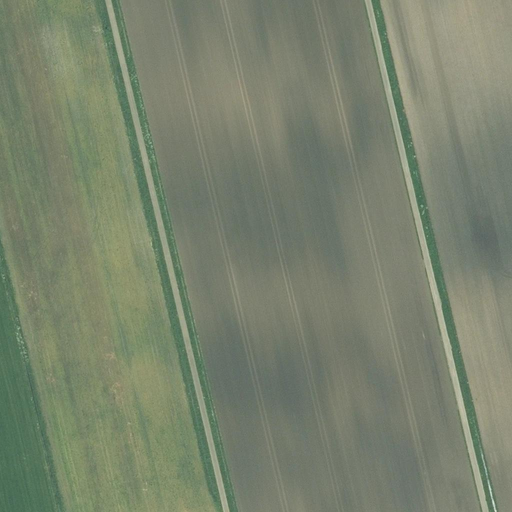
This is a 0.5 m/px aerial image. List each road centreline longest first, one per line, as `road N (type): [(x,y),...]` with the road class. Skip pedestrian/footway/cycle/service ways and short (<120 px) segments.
road 1 (unclassified): [(107,0),(227,511)]
road 2 (unclassified): [(486,511),(368,0)]
